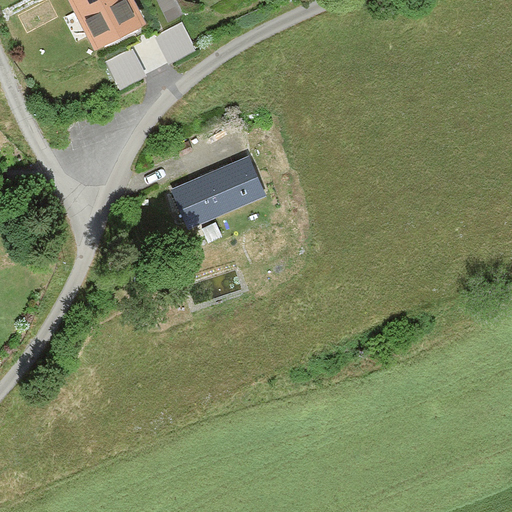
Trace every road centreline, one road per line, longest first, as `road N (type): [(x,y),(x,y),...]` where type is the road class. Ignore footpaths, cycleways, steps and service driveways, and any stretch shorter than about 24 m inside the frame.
road 1 (tertiary): [(81,236),(144,118),(219,52),(328,0)]
road 2 (residential): [(81,236),(0,76)]
road 3 (tertiary): [(0,382),(61,303),(81,236)]
